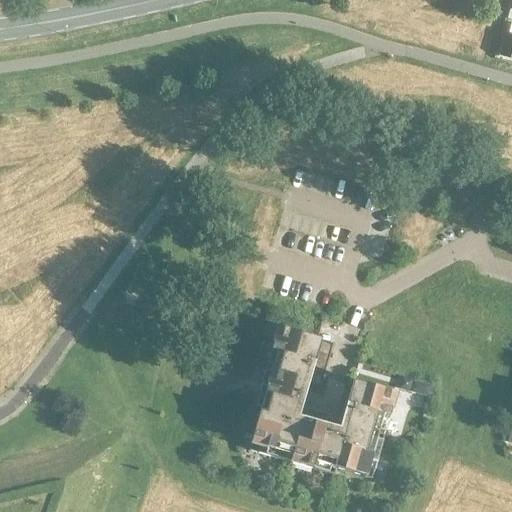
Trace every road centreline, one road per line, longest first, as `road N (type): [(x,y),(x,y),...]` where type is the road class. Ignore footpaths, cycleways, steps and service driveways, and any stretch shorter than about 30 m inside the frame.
road 1 (residential): [(342,356),(358,303),(452,255)]
road 2 (secondary): [(156,0),(0,28)]
